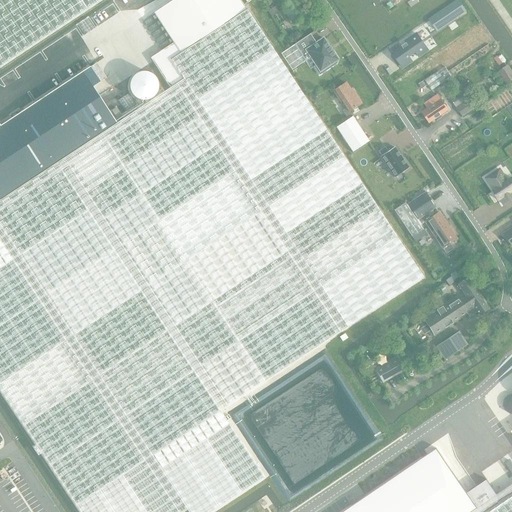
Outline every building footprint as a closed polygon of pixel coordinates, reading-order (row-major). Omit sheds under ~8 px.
[(0,0),(0,67),(101,0),(0,0)] [(173,42),(148,58),(169,89),(183,79),(170,59),(242,11),(246,9),(239,0),(171,0),(153,13),(173,42)] [(293,23),(304,16),(293,0),(292,0),(287,3),(285,0),(284,0),(280,3),(293,23)] [(458,0),(429,19),(437,31),(465,12),(458,0)] [(271,16),(280,11),(276,5),(268,11),(271,16)] [(0,390),(80,511),(212,511),(264,478),(220,411),(423,277),(246,9),(242,11),(170,59),(183,79),(169,89),(117,124),(0,200),(0,390)] [(310,34),(294,44),(305,61),(310,58),(316,66),(314,67),(319,75),(336,63),(335,61),(337,60),(331,51),(332,50),(330,47),(329,47),(323,38),(314,44),(312,42),(314,41),(310,34)] [(428,50),(417,34),(405,42),(406,43),(402,46),(403,47),(393,54),(402,67),(412,61),(409,57),(415,52),(418,56),(428,50)] [(292,70),(305,61),(294,44),(281,53),(292,70)] [(511,80),(511,70),(508,65),(498,72),(507,84),(511,80)] [(435,74),(425,80),(432,91),(442,84),(452,77),(445,67),(435,74)] [(91,85),(82,71),(0,125),(0,200),(117,124),(98,96),(91,85)] [(346,83),(333,91),(340,102),(342,101),(346,108),(342,111),(347,119),(336,127),(353,152),(368,142),(348,112),(362,103),(354,92),(353,93),(352,92),(346,83)] [(474,109),(471,104),(462,91),(450,99),(460,112),(463,117),(474,109)] [(317,93),(311,97),(315,102),(320,98),(317,93)] [(427,108),(422,111),(429,122),(435,119),(436,120),(441,117),(440,115),(448,110),(447,108),(441,99),(438,95),(437,94),(436,95),(424,103),(427,108)] [(122,115),(116,106),(112,109),(118,118),(122,115)] [(378,151),(381,156),(380,156),(395,177),(408,168),(393,147),(387,151),(384,147),(378,151)] [(499,170),(487,178),(494,190),(492,191),(499,200),(501,199),(503,202),(505,205),(511,200),(511,176),(506,180),(499,170)] [(424,222),(434,215),(431,210),(435,207),(426,192),(406,205),(410,211),(411,210),(417,219),(421,225),(424,222)] [(393,210),(411,237),(422,230),(404,203),(393,210)] [(439,212),(434,215),(424,222),(442,248),(446,253),(453,248),(449,243),(456,238),(439,212)] [(455,272),(449,276),(450,277),(444,281),(448,286),(453,282),(452,280),(458,276),(455,272)] [(479,315),(488,309),(468,277),(458,284),(466,296),(460,300),(457,297),(424,318),(435,335),(467,314),(469,316),(472,318),(475,315),(475,313),(477,312),(479,315)] [(446,360),(467,346),(458,332),(437,346),(446,360)] [(386,383),(407,371),(400,358),(378,370),(386,383)] [(437,448),(342,511),(482,511),(511,492),(511,430),(511,431),(511,433),(511,482),(497,493),(486,479),(467,494),(437,448)] [(511,511),(511,492),(482,511),(511,511)]
